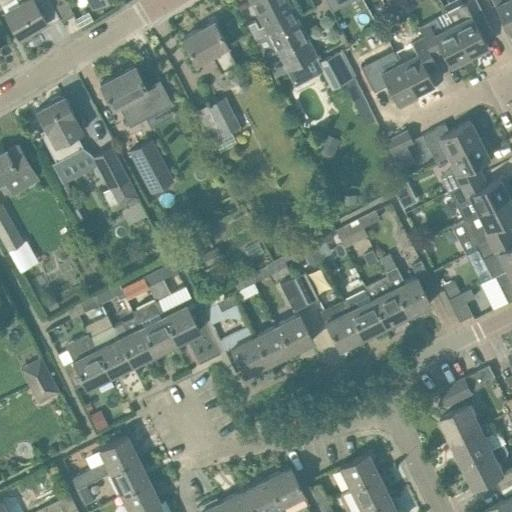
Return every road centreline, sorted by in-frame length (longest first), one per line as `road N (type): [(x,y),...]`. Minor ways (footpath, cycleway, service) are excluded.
road 1 (residential): [(392,413),(205,456),(177,398)]
road 2 (residential): [(0,98),(171,0)]
road 3 (residential): [(392,413),(401,374),(432,348),(511,313)]
